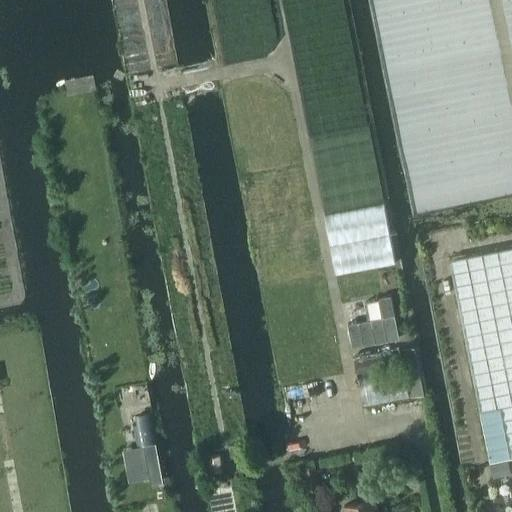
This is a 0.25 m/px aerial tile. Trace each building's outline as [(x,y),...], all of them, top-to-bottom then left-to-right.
[(511,246),(450,259),(491,461),(511,457),(511,246)] [(368,318),(348,323),(352,346),(399,337),(395,313),(394,314),(390,294),(380,296),(380,298),(365,301),(368,318)] [(356,374),(404,365),(402,352),(354,361),(356,374)] [(153,421),(132,425),(136,445),(157,441),(153,421)] [(163,482),(156,443),(144,446),(150,477),(151,484),(163,482)] [(230,447),(233,463),(247,461),(244,445),(230,447)] [(220,454),(207,456),(210,472),(223,470),(220,454)] [(299,467),(304,492),(322,489),(317,463),(299,467)] [(503,464),(492,466),(494,478),(506,475),(503,464)] [(345,507),(345,511),(387,511),(383,511),(370,511),(368,502),(345,507)]
